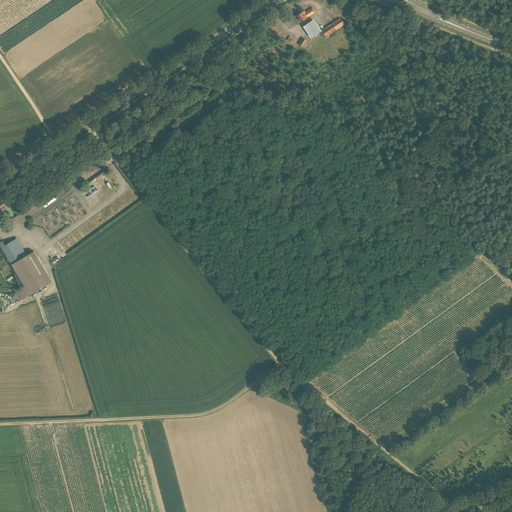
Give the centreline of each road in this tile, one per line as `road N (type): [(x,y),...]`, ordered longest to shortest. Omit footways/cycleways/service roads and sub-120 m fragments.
road 1 (track): [(280,364),(207,412),(0,424)]
road 2 (track): [(280,364),(111,157)]
road 3 (tertiary): [(273,0),(87,124)]
road 4 (track): [(448,508),(280,364)]
